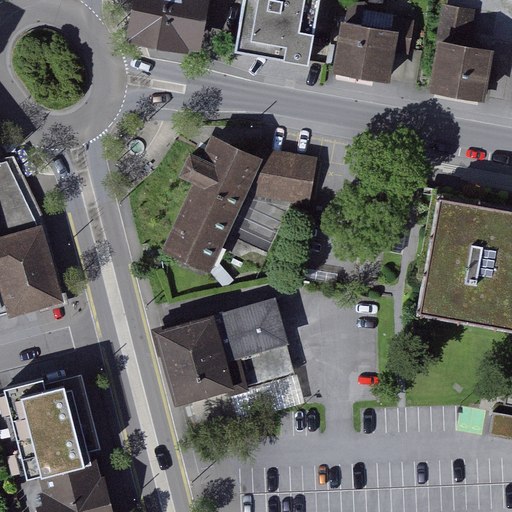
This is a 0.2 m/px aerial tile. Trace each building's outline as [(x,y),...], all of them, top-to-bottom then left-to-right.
[(203,0),(123,0),(119,36),(197,48),(203,0)] [(326,0),(253,0),(248,52),(320,59),(326,0)] [(406,28),(347,21),(341,68),(401,75),(406,28)] [(507,46),(444,39),(439,87),(502,94),(507,46)] [(261,151),(216,131),(206,153),(193,147),(182,173),(196,179),(165,249),(214,270),(250,197),(314,208),(323,156),(264,144),(261,151)] [(0,318),(12,315),(67,300),(45,223),(15,155),(4,159),(0,153),(0,318)] [(511,203),(443,191),(421,310),(511,325),(511,203)] [(342,281),(344,272),(301,265),(300,274),(342,281)] [(303,380),(282,303),(165,335),(186,412),(303,380)] [(104,442),(87,369),(13,386),(34,476),(47,473),(55,511),(117,511),(105,459),(100,460),(96,444),(104,442)] [(511,412),(499,410),(494,435),(511,437),(511,412)]
